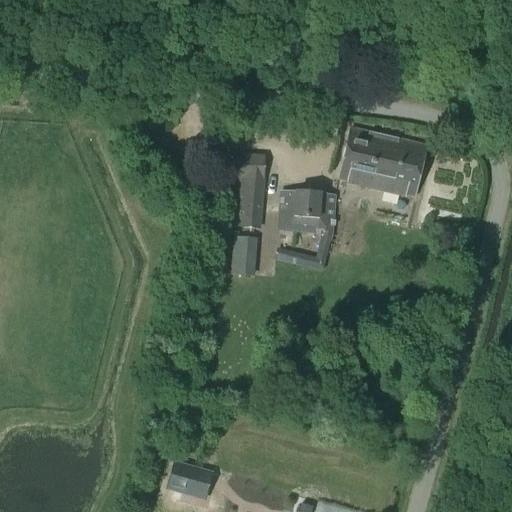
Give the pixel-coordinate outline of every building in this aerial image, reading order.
[(413,199),(425,148),(351,130),(339,181),(413,199)] [(260,230),(262,179),(263,160),(233,159),(232,178),(238,178),(236,229),(260,230)] [(281,193),(277,232),(331,237),(334,198),(281,193)] [(233,240),(231,264),(251,266),(253,242),(233,240)] [(200,500),(204,481),(206,475),(173,466),(167,491),(200,500)]
